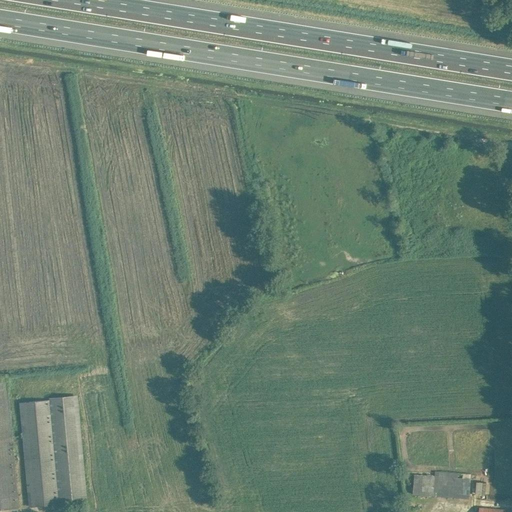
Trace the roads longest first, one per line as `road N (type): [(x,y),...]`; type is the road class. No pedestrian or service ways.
road 1 (motorway): [(0,22),(511,103)]
road 2 (motorway): [(511,69),(73,0)]
